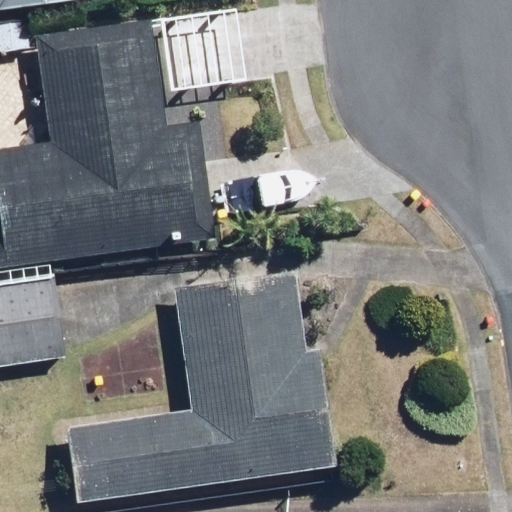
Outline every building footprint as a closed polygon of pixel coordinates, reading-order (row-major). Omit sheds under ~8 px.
[(0,0),(0,11),(94,0),(0,0)] [(244,0),(210,0),(157,6),(158,21),(166,91),(254,81),(244,0)] [(0,152),(0,265),(229,239),(216,128),(171,133),(166,91),(158,21),(41,35),(53,146),(0,152)] [(310,354),(300,267),(177,281),(193,413),(73,427),(82,503),(346,472),(333,352),(310,354)] [(0,280),(0,366),(71,359),(63,274),(0,280)]
